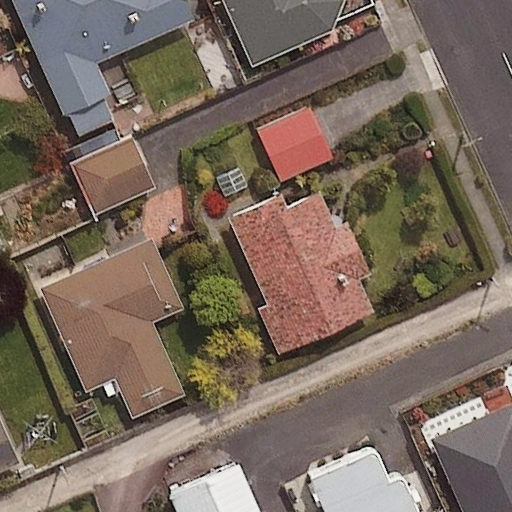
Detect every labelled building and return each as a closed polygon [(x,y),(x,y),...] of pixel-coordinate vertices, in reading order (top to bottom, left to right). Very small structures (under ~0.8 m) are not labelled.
[(15,0),(61,104),(109,83),(95,52),(194,9),(189,0),(15,0)] [(226,0),(252,58),(332,23),(340,0),(226,0)] [(334,149),(312,100),(258,123),(280,173),(334,149)] [(153,181),(131,132),(73,158),(95,206),(153,181)] [(280,187),(229,209),(287,342),(376,304),(362,271),(373,266),(349,212),(336,217),(320,180),(284,195),(280,187)] [(152,229),(38,279),(85,384),(115,371),(132,409),(184,386),(152,315),(184,301),(152,229)] [(511,511),(511,394),(429,431),(465,511),(511,511)] [(0,463),(19,455),(0,411),(0,463)] [(375,448),(310,476),(325,511),(418,511),(401,472),(388,478),(375,448)] [(264,511),(239,454),(167,485),(178,511),(264,511)]
